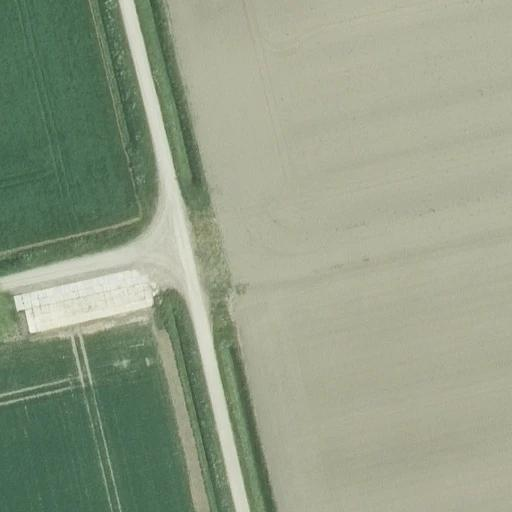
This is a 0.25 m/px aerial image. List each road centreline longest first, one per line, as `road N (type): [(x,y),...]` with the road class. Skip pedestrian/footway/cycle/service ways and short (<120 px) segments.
road 1 (unclassified): [(242,511),(180,243)]
road 2 (unclassified): [(180,243),(124,0)]
road 3 (unclassified): [(0,284),(180,243)]
